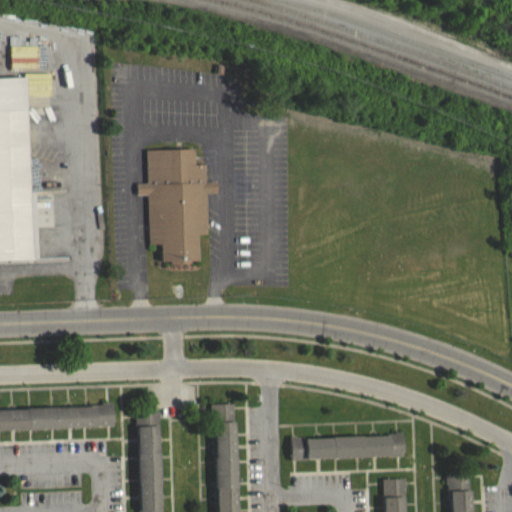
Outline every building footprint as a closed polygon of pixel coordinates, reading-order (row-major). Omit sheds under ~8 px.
[(0,75),(22,75),(26,189),(32,189),(35,256),(0,257),(0,75)] [(144,147),(146,241),(157,241),(157,259),(195,258),(194,232),(204,232),(203,191),(202,162),(191,162),(191,146),(144,147)] [(233,511),(231,411),(209,411),(211,511),(233,511)] [(0,437),(110,435),(110,413),(0,416),(0,437)] [(157,511),(154,419),(132,419),(135,511),(157,511)] [(287,467),(400,464),(399,442),(287,445),(287,467)] [(446,511),(467,511),(467,480),(445,480),(446,511)] [(380,511),(402,511),(401,486),(380,486),(380,511)]
